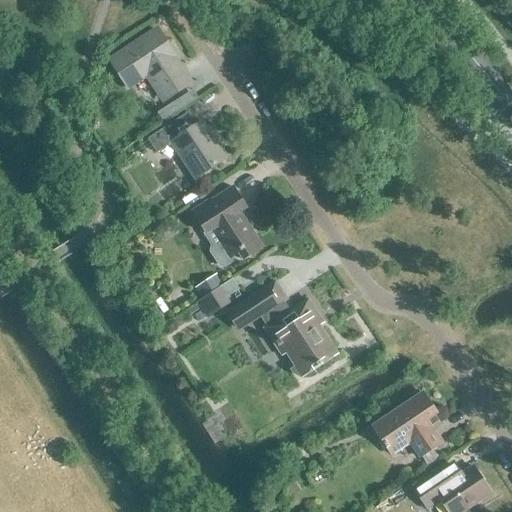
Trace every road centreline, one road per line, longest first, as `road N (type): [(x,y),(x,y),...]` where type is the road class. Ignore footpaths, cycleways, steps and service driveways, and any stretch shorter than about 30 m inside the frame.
road 1 (unclassified): [(511,439),(430,324),(357,271),(221,70)]
road 2 (secondary): [(511,108),(419,0)]
